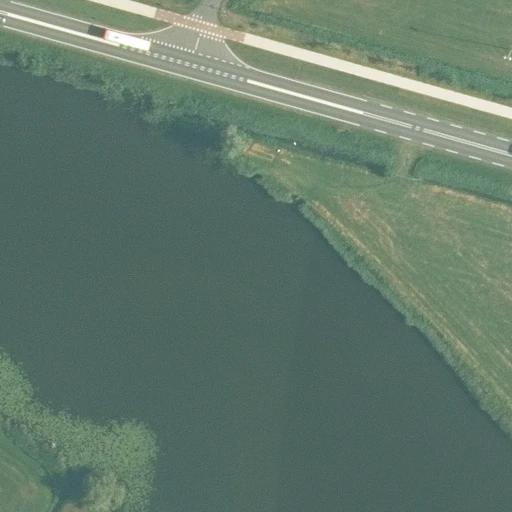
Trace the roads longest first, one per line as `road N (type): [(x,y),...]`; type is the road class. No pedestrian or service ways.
road 1 (secondary): [(511,154),(180,61)]
road 2 (secondary): [(180,61),(0,11)]
